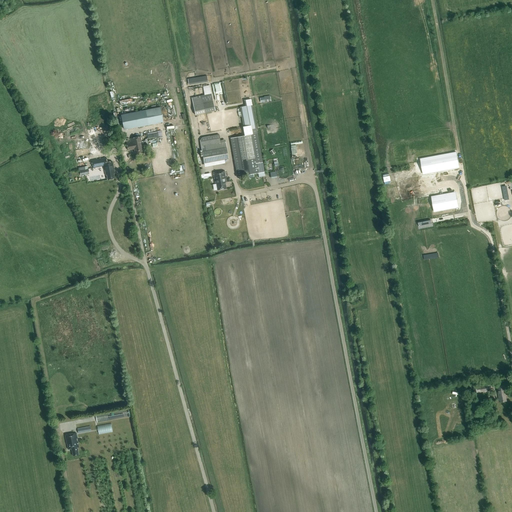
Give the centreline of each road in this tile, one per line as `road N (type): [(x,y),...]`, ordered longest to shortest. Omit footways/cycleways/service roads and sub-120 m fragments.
road 1 (track): [(125,162),(144,262),(218,511)]
road 2 (unclassified): [(511,350),(491,238),(471,222)]
